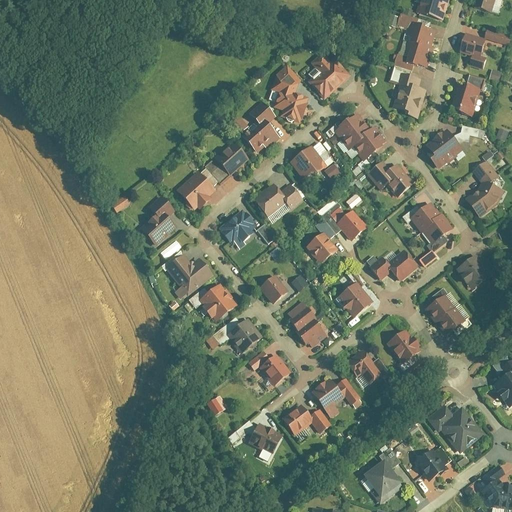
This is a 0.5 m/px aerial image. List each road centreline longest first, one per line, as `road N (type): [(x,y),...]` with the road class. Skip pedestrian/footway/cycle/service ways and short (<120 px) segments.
road 1 (residential): [(396,139),(353,89),(196,231),(312,374)]
road 2 (residential): [(282,511),(459,375)]
road 3 (residential): [(399,300),(472,241),(410,157)]
road 4 (residential): [(460,0),(438,110),(417,132)]
